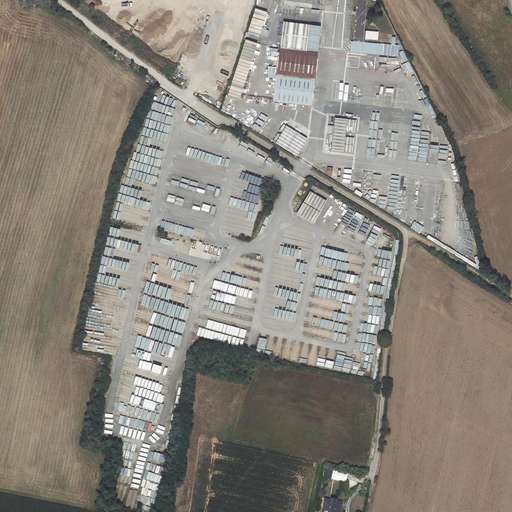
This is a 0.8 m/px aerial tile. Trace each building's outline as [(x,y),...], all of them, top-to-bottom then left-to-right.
[(356,0),(353,41),(363,42),(363,32),(366,32),(366,38),(377,39),(378,31),(364,30),(366,0),(356,0)] [(247,31),(259,34),(265,11),(253,8),(247,31)] [(283,22),(282,33),(309,36),(311,26),(283,22)] [(318,28),(311,27),(309,49),(309,51),(315,52),(318,28)] [(281,33),(279,45),(284,46),(308,49),(309,36),(282,33),(281,33)] [(227,94),(240,98),(255,42),(243,39),(227,94)] [(351,42),(351,52),(393,55),(394,45),(351,42)] [(279,48),(276,74),(315,78),(318,52),(315,52),(309,51),(283,48),(279,48)] [(312,105),(315,78),(276,74),(274,98),(273,101),(312,105)] [(165,111),(174,98),(161,89),(152,102),(165,111)] [(174,99),(170,104),(183,114),(187,108),(174,99)] [(168,125),(171,116),(146,109),(141,125),(158,130),(160,122),(168,125)] [(185,113),(182,118),(188,123),(191,118),(185,113)] [(354,128),(355,119),(333,117),(330,141),(325,141),(324,148),(343,150),(343,151),(351,152),(353,137),(344,136),(345,127),(354,128)] [(201,118),(199,121),(209,127),(211,123),(201,118)] [(391,123),(390,131),(398,132),(399,124),(391,123)] [(286,127),(276,144),(297,157),(308,140),(286,127)] [(123,193),(148,201),(150,193),(125,185),(123,193)] [(308,190),(296,213),(313,222),(325,200),(308,190)] [(243,192),(242,199),(254,201),(255,195),(243,192)] [(114,200),(109,218),(138,226),(140,218),(135,216),(137,208),(126,205),(129,197),(116,194),(114,200)] [(240,209),(238,218),(234,217),(232,224),(244,228),(242,236),(249,238),(255,213),(240,209)] [(181,233),(182,223),(163,220),(161,230),(181,233)] [(419,233),(423,227),(413,221),(409,228),(419,233)] [(373,274),(369,291),(385,294),(387,286),(388,286),(393,261),(395,252),(382,250),(381,257),(385,258),(383,267),(372,265),(371,274),(373,274)] [(343,260),(359,264),(361,256),(345,252),(343,260)] [(242,256),(240,264),(254,268),(256,260),(242,256)] [(347,271),(349,264),(324,257),(322,265),(347,271)] [(154,259),(151,275),(195,285),(199,270),(154,259)] [(292,261),(290,269),(303,272),(305,264),(292,261)] [(338,279),(340,272),(319,266),(317,274),(338,279)] [(222,271),(219,279),(236,284),(238,276),(222,271)] [(319,278),(318,286),(338,289),(340,282),(319,278)] [(290,281),(289,288),(299,290),(301,283),(290,281)] [(183,303),(186,292),(145,283),(142,294),(183,303)] [(275,296),(286,299),(288,291),(277,288),(275,296)] [(349,303),(351,295),(327,289),(325,297),(349,303)] [(216,299),(235,302),(235,298),(231,297),(231,295),(217,293),(216,299)] [(375,298),(373,306),(380,308),(382,300),(375,298)] [(184,307),(142,299),(140,310),(182,318),(184,307)] [(259,322),(292,329),(295,314),(293,313),(295,305),(287,304),(286,311),(262,307),(259,322)] [(331,318),(331,311),(321,310),(321,316),(331,318)] [(138,313),(136,324),(178,333),(180,322),(138,313)] [(376,334),(378,326),(367,324),(366,332),(376,334)] [(344,342),(345,334),(308,327),(306,334),(344,342)] [(134,328),(132,339),(170,348),(172,337),(134,328)] [(221,335),(220,343),(241,346),(242,339),(221,335)] [(141,345),(138,356),(164,362),(166,351),(141,345)] [(161,377),(164,366),(128,357),(125,369),(161,377)] [(124,373),(122,383),(152,390),(153,388),(158,389),(160,381),(124,373)] [(142,399),(144,392),(124,387),(122,394),(142,399)] [(120,397),(118,405),(150,412),(152,404),(120,397)] [(124,414),(122,422),(145,426),(146,418),(124,414)] [(135,451),(137,444),(129,442),(128,449),(135,451)] [(156,449),(162,451),(164,444),(157,443),(156,449)] [(120,449),(120,457),(133,458),(133,451),(120,449)] [(150,452),(148,459),(160,463),(162,455),(150,452)] [(155,492),(159,475),(144,471),(139,488),(155,492)] [(138,494),(132,509),(140,511),(147,511),(152,499),(138,494)] [(339,511),(340,504),(325,501),(323,511),(339,511)]
